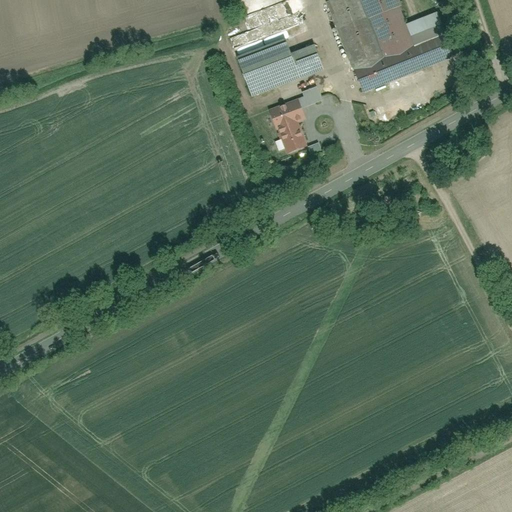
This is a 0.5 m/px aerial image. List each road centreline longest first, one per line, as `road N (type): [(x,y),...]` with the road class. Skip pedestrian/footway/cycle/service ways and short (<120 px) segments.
road 1 (secondary): [(0,373),(511,92)]
road 2 (track): [(411,147),(511,323)]
road 3 (track): [(511,436),(368,511)]
